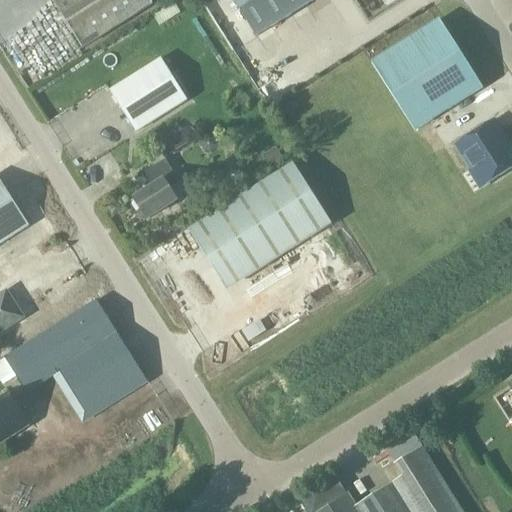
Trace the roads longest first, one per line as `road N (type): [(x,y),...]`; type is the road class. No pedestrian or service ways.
road 1 (unclassified): [(254,491),(0,89)]
road 2 (unclassified): [(254,491),(511,331)]
